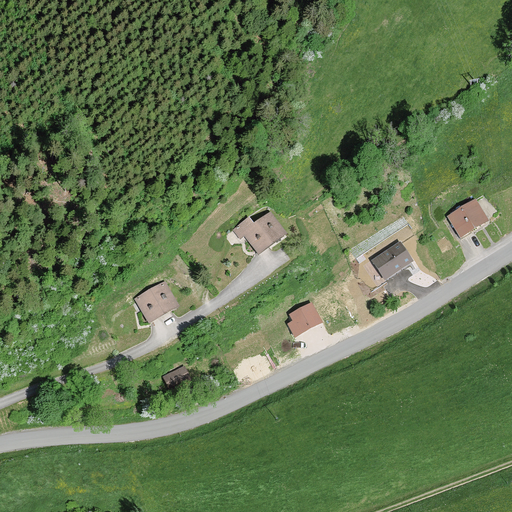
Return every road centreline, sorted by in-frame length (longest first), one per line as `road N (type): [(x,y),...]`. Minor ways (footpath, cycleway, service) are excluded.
road 1 (tertiary): [(0,442),(172,426),(213,413),(394,323),(511,253)]
road 2 (track): [(311,0),(232,172),(204,204),(77,299),(0,332)]
road 3 (residential): [(0,403),(109,363),(202,311),(263,264)]
road 4 (track): [(379,511),(511,463)]
